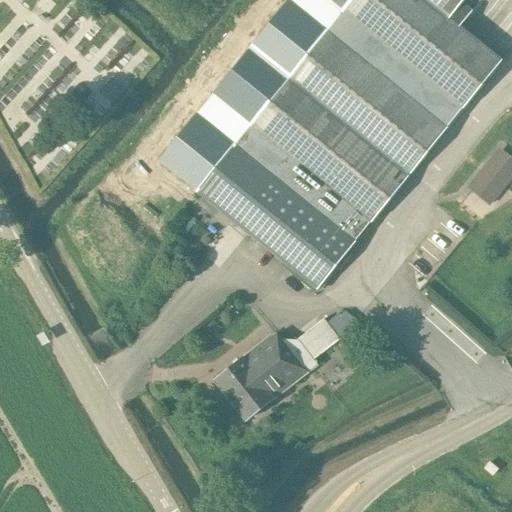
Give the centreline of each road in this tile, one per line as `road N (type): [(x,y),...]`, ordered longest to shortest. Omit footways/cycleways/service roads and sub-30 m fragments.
road 1 (residential): [(161,511),(0,222)]
road 2 (tertiary): [(511,404),(396,460)]
